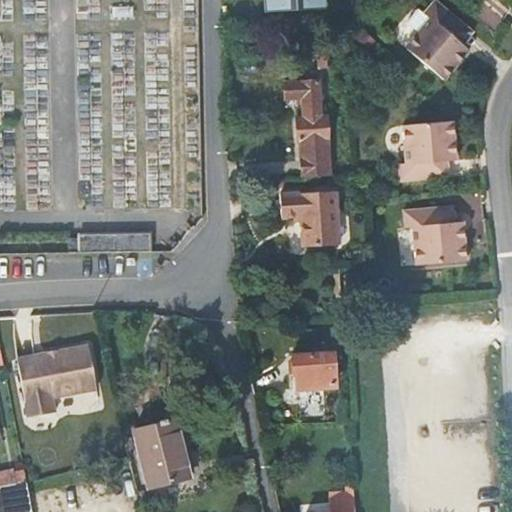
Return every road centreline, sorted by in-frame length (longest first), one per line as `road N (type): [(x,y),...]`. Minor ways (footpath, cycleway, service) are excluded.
road 1 (residential): [(210,0),(219,284)]
road 2 (residential): [(511,305),(497,126),(511,86)]
road 3 (residential): [(0,298),(219,284)]
